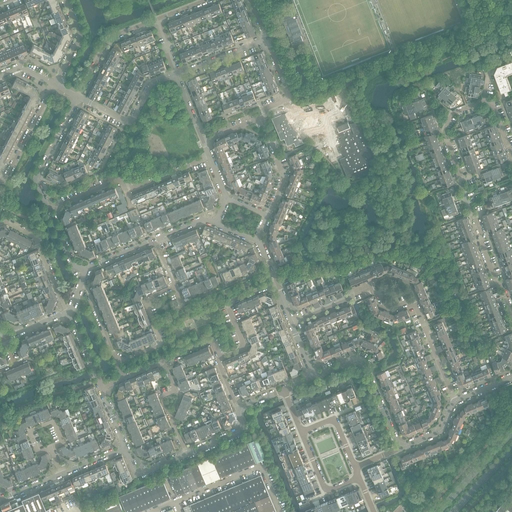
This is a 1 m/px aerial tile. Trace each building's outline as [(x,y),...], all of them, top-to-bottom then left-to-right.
[(63,14),(59,4),(56,0),(47,0),(52,13),(50,14),(52,19),(55,18),(63,14)] [(29,14),(24,4),(20,6),(24,16),(29,14)] [(222,12),(219,4),(213,6),(217,14),(222,12)] [(245,9),(243,4),(235,8),(237,13),(245,9)] [(24,16),(20,6),(16,7),(20,18),(24,16)] [(217,14),(213,6),(208,8),(212,16),(217,14)] [(20,18),(16,7),(11,9),(16,19),(20,18)] [(212,16),(208,8),(203,10),(207,18),(208,19),(209,20),(211,19),(212,18),(211,16),(212,16)] [(16,19),(11,9),(7,11),(12,21),(16,19)] [(247,14),(245,9),(237,13),(239,18),(247,14)] [(207,18),(203,10),(198,12),(202,20),(207,18)] [(12,21),(7,11),(3,13),(8,23),(12,21)] [(202,20),(198,12),(193,14),(196,22),(202,20)] [(300,35),(294,19),(294,18),(292,12),(291,13),(282,16),(282,17),(282,16),(293,44),(293,45),(302,41),(303,41),(300,35)] [(70,32),(68,27),(63,14),(55,18),(52,19),(54,24),(57,23),(62,35),(61,36),(69,41),(71,37),(69,33),(70,32)] [(196,22),(193,14),(188,16),(191,24),(196,22)] [(249,19),(247,14),(239,18),(236,19),(238,24),(241,23),(249,19)] [(191,24),(188,16),(183,18),(186,26),(187,26),(187,27),(189,28),(191,27),(192,25),(191,24)] [(186,26),(183,18),(178,19),(181,28),(186,26)] [(181,28),(178,19),(173,21),(176,30),(181,28)] [(251,24),(249,19),(241,23),(243,28),(251,24)] [(176,30),(173,21),(168,24),(171,32),(176,30)] [(253,29),(251,24),(243,28),(245,33),(253,29)] [(255,35),(253,29),(245,33),(247,38),(255,35)] [(154,38),(151,30),(146,32),(149,40),(154,38)] [(149,40),(146,32),(141,34),(144,42),(149,40)] [(230,32),(224,34),(229,45),(234,43),(230,32)] [(144,42),(141,34),(136,36),(139,44),(140,45),(141,46),(144,45),(144,44),(144,43),(144,42)] [(229,45),(224,34),(219,36),(220,38),(224,47),(229,45)] [(60,58),(67,46),(69,41),(61,36),(55,48),(52,47),(50,51),(54,62),(57,61),(59,57),(60,58)] [(139,44),(136,36),(130,38),(134,46),(139,44)] [(134,46),(130,38),(125,40),(129,48),(130,49),(131,50),(134,49),(134,48),(134,47),(134,46)] [(224,47),(220,38),(215,40),(218,49),(224,47)] [(129,48),(125,40),(120,42),(115,44),(122,50),(123,50),(129,48)] [(213,51),(210,42),(209,40),(204,42),(205,44),(208,53),(213,51)] [(218,49),(215,40),(210,42),(213,51),(218,49)] [(27,54),(23,43),(19,45),(23,56),(27,54)] [(121,52),(122,50),(115,44),(113,48),(110,53),(118,57),(121,52)] [(208,53),(205,44),(200,46),(203,55),(208,53)] [(23,56),(19,45),(15,47),(19,57),(23,56)] [(54,62),(50,51),(47,49),(45,51),(33,45),(29,53),(46,62),(47,61),(50,63),(54,62)] [(198,56),(195,48),(194,47),(193,46),(190,47),(190,49),(190,50),(189,48),(193,58),(198,56)] [(203,55),(200,46),(195,48),(198,56),(203,55)] [(19,57),(15,47),(10,49),(12,53),(15,59),(19,57)] [(193,58),(189,48),(184,50),(185,52),(188,60),(193,58)] [(15,59),(12,53),(10,49),(6,51),(11,61),(15,59)] [(11,61),(6,51),(2,52),(7,63),(11,61)] [(188,60),(185,52),(180,54),(183,63),(188,60)] [(264,57),(262,52),(253,55),(255,60),(264,57)] [(118,57),(110,53),(108,58),(116,62),(116,61),(118,62),(119,62),(120,59),(120,58),(118,57)] [(266,62),(264,57),(255,60),(257,65),(266,62)] [(116,62),(108,58),(105,62),(113,67),(114,66),(115,67),(117,67),(118,64),(118,63),(116,62)] [(166,69),(162,58),(157,60),(161,71),(166,69)] [(161,71),(157,60),(152,63),(156,73),(161,71)] [(511,89),(507,77),(507,75),(511,73),(511,75),(511,74),(511,61),(497,67),(494,74),(501,93),(504,92),(505,95),(508,94),(511,93),(510,90),(511,89)] [(111,71),(113,67),(105,62),(103,67),(111,71)] [(241,62),(235,64),(238,72),(244,70),(241,62)] [(268,67),(266,62),(257,65),(258,65),(255,66),(257,71),(259,70),(268,67)] [(156,73),(152,63),(147,64),(148,67),(147,67),(150,73),(150,75),(156,73)] [(150,73),(147,67),(148,67),(147,64),(141,66),(141,67),(139,70),(144,75),(150,73)] [(238,72),(235,64),(230,66),(233,74),(238,72)] [(233,74),(230,66),(225,68),(228,76),(233,74)] [(108,76),(111,71),(103,67),(100,72),(108,76)] [(270,72),(268,67),(259,70),(261,75),(270,72)] [(228,76),(225,68),(220,70),(224,79),(224,78),(228,76)] [(143,76),(144,75),(139,70),(136,73),(136,72),(134,77),(142,81),(144,76),(143,76)] [(224,79),(220,70),(215,71),(218,80),(220,79),(220,80),(221,80),(224,79)] [(218,80),(215,71),(210,74),(213,82),(218,80)] [(106,81),(108,76),(100,72),(98,77),(106,81)] [(272,77),(270,72),(261,75),(263,80),(272,77)] [(469,74),(469,78),(470,78),(469,82),(470,82),(470,85),(475,86),(477,75),(472,74),(469,74)] [(477,75),(475,86),(480,86),(480,84),(483,84),(484,81),(481,80),(482,75),(477,75)] [(34,86),(28,84),(16,77),(12,85),(29,94),(30,95),(38,93),(37,90),(33,88),(34,86)] [(107,82),(106,81),(98,77),(95,82),(103,86),(104,86),(105,86),(107,86),(108,83),(107,82)] [(139,86),(142,81),(134,77),(131,82),(139,86)] [(198,83),(196,77),(187,81),(189,86),(198,83)] [(274,82),(272,77),(263,80),(265,85),(274,82)] [(101,91),(103,86),(95,82),(93,86),(101,91)] [(137,91),(139,86),(131,82),(129,87),(137,91)] [(276,87),(274,82),(265,85),(267,90),(276,87)] [(439,82),(436,86),(439,89),(447,96),(451,92),(442,85),(439,82)] [(200,88),(198,83),(189,86),(191,91),(200,88)] [(11,94),(6,84),(2,85),(6,96),(11,94)] [(466,87),(465,92),(468,93),(468,96),(473,97),(475,86),(470,85),(469,87),(466,87)] [(103,92),(101,91),(93,86),(90,91),(99,96),(99,95),(101,96),(103,93),(103,92)] [(475,86),(473,97),(478,98),(479,93),(481,93),(482,90),(479,89),(480,86),(475,86)] [(134,96),(137,91),(129,87),(126,92),(134,96)] [(278,92),(276,87),(267,90),(269,96),(278,92)] [(202,93),(200,88),(191,91),(193,96),(202,93)] [(439,89),(435,92),(439,96),(437,98),(440,100),(442,98),(444,100),(447,96),(439,89)] [(247,95),(251,103),(256,101),(252,90),(246,92),(247,95)] [(96,100),(99,96),(90,91),(88,96),(96,100)] [(132,101),(134,96),(126,92),(124,96),(132,101)] [(451,92),(447,96),(456,103),(459,99),(451,92)] [(22,132),(35,105),(38,100),(37,100),(39,96),(38,93),(30,95),(30,96),(14,128),(22,132)] [(204,98),(202,93),(193,96),(195,101),(204,98)] [(251,103),(247,95),(242,97),(246,105),(251,103)] [(129,105),(132,101),(124,96),(121,101),(129,105)] [(447,96),(444,100),(453,107),(456,103),(447,96)] [(246,105),(242,97),(237,99),(241,107),(246,105)] [(415,101),(413,102),(414,107),(425,103),(423,98),(419,100),(418,97),(414,99),(415,101)] [(206,103),(204,98),(195,101),(197,106),(206,103)] [(405,105),(402,106),(404,111),(414,107),(413,102),(410,103),(408,98),(403,100),(405,105)] [(241,107),(237,99),(232,101),(235,109),(241,107)] [(300,116),(299,140),(315,141),(324,141),(340,161),(358,147),(344,128),(353,109),(333,99),(324,118),(300,116)] [(127,110),(129,105),(121,101),(119,100),(117,105),(119,106),(127,110)] [(235,109),(232,101),(227,103),(231,111),(235,109)] [(208,108),(206,103),(197,106),(199,111),(208,108)] [(231,111),(227,103),(222,105),(225,113),(231,111)] [(425,103),(414,107),(416,112),(427,108),(425,103)] [(124,115),(127,110),(119,106),(116,111),(124,115)] [(414,107),(404,111),(406,116),(410,114),(411,117),(415,115),(414,113),(416,112),(414,107)] [(210,113),(208,108),(199,111),(201,116),(210,113)] [(86,119),(89,114),(81,110),(78,115),(86,119)] [(212,118),(210,113),(201,116),(203,121),(212,118)] [(422,123),(434,118),(432,114),(421,118),(422,123)] [(474,117),(471,118),(473,123),(483,119),(482,114),(477,116),(477,115),(473,116),(474,117)] [(88,120),(86,119),(78,115),(76,120),(84,124),(84,123),(86,124),(87,124),(88,122),(88,120)] [(435,123),(434,118),(422,123),(424,127),(435,123)] [(465,120),(461,122),(462,127),(473,123),(471,118),(469,119),(468,118),(465,119),(465,120)] [(483,119),(473,123),(475,128),(477,127),(478,128),(481,127),(481,125),(485,124),(483,119)] [(81,129),(84,124),(76,120),(73,124),(81,129)] [(425,131),(437,127),(435,123),(424,127),(425,131)] [(473,123),(462,127),(464,131),(469,130),(469,131),(473,130),(472,128),(475,128),(473,123)] [(79,133),(81,129),(73,124),(71,129),(79,133)] [(115,134),(117,129),(109,124),(107,129),(115,134)] [(497,129),(495,125),(484,129),(486,133),(497,129)] [(439,132),(437,127),(425,131),(427,135),(436,132),(436,133),(439,132)] [(1,171),(22,132),(14,128),(0,154),(0,170),(0,171),(1,171)] [(76,138),(79,133),(71,129),(68,134),(76,138)] [(112,138),(115,134),(107,129),(104,134),(112,138)] [(487,137),(499,133),(497,129),(486,133),(487,137)] [(241,139),(241,133),(237,134),(236,132),(233,134),(233,133),(230,134),(234,142),(241,139)] [(249,142),(252,134),(249,133),(249,134),(246,132),(245,134),(241,133),(241,139),(249,142)] [(426,141),(437,136),(436,133),(436,132),(427,135),(424,137),(426,141)] [(489,142),(500,137),(499,133),(487,137),(489,142)] [(74,143),(76,138),(68,134),(66,139),(74,143)] [(110,143),(112,138),(104,134),(102,139),(110,143)] [(234,142),(230,134),(228,135),(228,136),(225,137),(228,144),(234,142)] [(255,135),(252,134),(249,142),(256,145),(261,141),(257,139),(257,137),(254,136),(255,135)] [(470,139),(468,135),(457,139),(458,143),(470,139)] [(427,145),(439,141),(437,136),(426,141),(427,145)] [(223,147),(228,144),(225,137),(220,139),(219,137),(216,139),(217,140),(216,141),(216,142),(214,141),(213,144),(215,145),(214,147),(215,150),(216,150),(218,155),(225,152),(223,147)] [(490,146),(502,142),(500,137),(489,142),(490,146)] [(71,148),(74,143),(66,139),(63,144),(71,148)] [(107,148),(110,143),(102,139),(99,144),(107,148)] [(472,143),(470,139),(458,143),(460,147),(472,143)] [(265,147),(264,144),(262,145),(261,141),(256,145),(259,153),(267,149),(266,147),(265,147)] [(429,149),(440,145),(439,141),(427,145),(429,149)] [(503,146),(502,142),(490,146),(492,150),(503,146)] [(462,152),(473,147),(472,143),(460,147),(462,152)] [(69,153),(71,148),(63,144),(61,148),(69,153)] [(105,153),(107,148),(99,144),(97,149),(105,153)] [(442,149),(440,145),(429,149),(430,153),(442,149)] [(493,154),(505,150),(503,146),(492,150),(493,154)] [(475,152),(473,147),(462,152),(463,156),(475,152)] [(66,157),(69,153),(61,148),(58,153),(66,157)] [(102,157),(105,153),(97,149),(94,153),(102,157)] [(269,152),(267,149),(259,153),(257,154),(254,155),(255,157),(258,156),(259,160),(269,155),(268,152),(269,152)] [(432,158),(444,153),(442,149),(430,153),(432,158)] [(506,154),(505,150),(493,154),(495,159),(506,154)] [(227,157),(225,152),(218,155),(219,158),(218,158),(219,161),(227,157)] [(465,160),(476,156),(475,152),(463,156),(465,160)] [(64,163),(66,157),(58,153),(56,158),(64,163)] [(100,162),(102,157),(94,153),(92,158),(100,162)] [(445,158),(444,153),(432,158),(433,162),(445,158)] [(289,160),(291,163),(299,160),(296,154),(289,157),(290,160),(289,160)] [(508,159),(506,154),(495,159),(497,163),(508,159)] [(466,165),(478,160),(476,156),(465,160),(466,165)] [(230,163),(227,157),(219,161),(220,164),(221,163),(222,166),(230,163)] [(97,167),(100,162),(92,158),(89,163),(88,162),(87,164),(92,170),(94,166),(97,167)] [(435,166),(447,162),(445,158),(433,162),(435,166)] [(271,165),(270,163),(269,163),(267,160),(260,163),(263,169),(271,165)] [(301,166),(299,160),(291,163),(292,166),(292,165),(294,170),(301,170),(299,166),(301,166)] [(468,169),(479,164),(478,160),(466,165),(468,169)] [(448,166),(447,162),(435,166),(437,170),(448,166)] [(232,169),(230,163),(222,166),(224,169),(223,169),(224,172),(232,169)] [(92,170),(87,164),(85,165),(84,164),(79,167),(82,175),(88,173),(87,172),(92,170)] [(481,169),(479,164),(468,169),(470,173),(481,169)] [(272,172),(271,168),(272,168),(271,165),(263,169),(266,176),(272,176),(270,172),(272,172)] [(438,175),(450,170),(448,166),(437,170),(438,175)] [(501,166),(490,170),(492,175),(503,171),(501,166)] [(82,175),(79,167),(74,169),(77,177),(82,175)] [(209,175),(205,167),(199,170),(200,172),(198,173),(199,175),(198,176),(200,179),(209,175)] [(50,181),(55,173),(56,171),(55,170),(52,168),(51,168),(50,170),(45,178),(50,181)] [(487,168),(480,171),(481,174),(480,174),(482,179),(492,175),(490,170),(488,171),(487,168)] [(77,177),(74,169),(69,171),(72,179),(77,177)] [(234,174),(232,169),(224,172),(225,175),(226,174),(227,177),(234,174)] [(299,181),(301,175),(299,174),(301,170),(294,170),(293,175),(292,175),(291,177),(299,181)] [(451,175),(450,170),(438,175),(440,179),(451,175)] [(72,179),(69,171),(64,173),(64,174),(62,175),(62,183),(67,181),(72,179)] [(503,171),(492,175),(494,180),(504,176),(503,171)] [(189,172),(183,174),(187,184),(190,182),(190,181),(192,180),(189,172)] [(62,183),(62,175),(60,174),(60,175),(55,173),(50,181),(56,183),(57,180),(62,183)] [(228,183),(242,177),(241,175),(238,176),(237,173),(234,174),(227,177),(228,180),(227,181),(228,183)] [(187,184),(183,174),(177,177),(181,185),(183,184),(184,185),(187,184)] [(211,180),(209,175),(200,179),(201,181),(202,182),(203,184),(211,180)] [(453,179),(451,175),(440,179),(441,183),(453,179)] [(492,175),(482,179),(483,184),(488,182),(489,183),(492,182),(491,181),(494,180),(492,175)] [(271,184),(272,181),(270,180),(272,176),(266,176),(263,184),(271,187),(272,185),(271,184)] [(181,185),(177,177),(172,179),(176,188),(179,187),(179,186),(181,185)] [(242,185),(240,181),(243,180),(242,177),(228,183),(229,186),(230,185),(232,189),(234,188),(235,192),(240,187),(242,185)] [(296,186),(299,181),(291,177),(289,180),(290,180),(289,183),(296,186)] [(176,188),(172,179),(166,181),(170,190),(172,189),(173,189),(176,188)] [(455,183),(453,179),(441,183),(443,188),(455,183)] [(213,186),(211,180),(203,184),(204,186),(203,186),(203,187),(204,190),(213,186)] [(170,190),(166,181),(161,184),(165,193),(168,192),(168,191),(168,190),(170,190)] [(294,192),(296,186),(289,183),(288,186),(287,186),(286,189),(294,192)] [(165,193),(161,184),(155,186),(159,194),(160,194),(161,194),(165,193)] [(270,190),(271,187),(263,184),(260,190),(268,193),(269,189),(270,190)] [(159,194),(155,186),(149,188),(153,198),(156,196),(157,195),(159,194)] [(216,192),(213,186),(204,190),(205,193),(207,193),(208,195),(209,195),(216,192)] [(116,197),(118,196),(118,195),(117,191),(115,188),(115,187),(113,187),(113,188),(113,189),(109,190),(113,199),(116,198),(117,197),(116,197)] [(244,198),(247,190),(240,187),(235,192),(239,193),(238,195),(242,197),(241,197),(244,198)] [(149,188),(144,191),(148,199),(149,198),(150,199),(153,198),(149,188)] [(296,193),(294,192),(286,189),(285,191),(286,192),(285,195),(294,198),(296,193)] [(113,199),(109,190),(106,191),(105,191),(104,191),(102,192),(102,193),(98,195),(102,204),(105,203),(106,201),(109,200),(110,200),(113,199)] [(250,200),(253,193),(247,190),(244,198),(246,200),(247,199),(250,200)] [(264,201),(268,193),(260,190),(258,195),(253,193),(250,200),(258,203),(260,203),(260,205),(264,203),(263,202),(264,201)] [(502,193),(499,194),(501,199),(511,195),(511,194),(511,191),(511,190),(510,191),(510,190),(505,192),(505,191),(501,192),(502,193)] [(144,191),(138,193),(142,202),(145,201),(146,200),(148,199),(144,191)] [(218,197),(216,192),(209,195),(210,197),(208,199),(214,202),(216,198),(218,197)] [(450,192),(446,194),(450,204),(454,203),(453,200),(455,200),(454,196),(452,197),(450,192)] [(142,202),(138,193),(133,196),(136,204),(138,203),(139,203),(139,204),(142,202)] [(446,194),(441,195),(445,206),(450,204),(446,194)] [(493,196),(489,198),(490,203),(501,199),(499,194),(497,195),(496,194),(493,195),(493,196)] [(102,204),(98,195),(95,196),(95,195),(94,195),(91,196),(91,197),(90,197),(91,198),(87,199),(91,208),(94,207),(94,206),(96,205),(98,204),(98,205),(99,205),(102,204)] [(511,196),(511,195),(501,199),(503,204),(505,203),(506,204),(509,203),(509,201),(511,200),(511,196)] [(91,208),(87,199),(84,201),(84,200),(83,200),(80,201),(79,201),(79,202),(79,203),(76,204),(80,213),(83,212),(83,211),(87,209),(88,210),(91,208)] [(213,205),(214,202),(208,199),(207,202),(205,203),(208,210),(214,207),(213,205)] [(290,209),(293,203),(286,200),(283,199),(281,202),(279,205),(290,209)] [(501,199),(490,203),(492,207),(503,204),(501,199)] [(204,208),(200,200),(194,202),(198,211),(201,210),(202,209),(201,209),(204,208)] [(122,204),(116,206),(119,212),(119,214),(128,211),(126,207),(126,208),(125,206),(126,206),(127,206),(127,204),(126,202),(122,204)] [(198,211),(194,202),(189,204),(192,212),(194,212),(195,212),(198,211)] [(454,203),(450,204),(454,215),(458,213),(456,208),(458,208),(457,205),(455,205),(454,203)] [(80,213),(76,204),(73,205),(72,205),(68,206),(68,207),(65,209),(66,211),(64,214),(72,217),(73,215),(76,214),(77,214),(80,213)] [(192,212),(189,204),(183,207),(187,216),(190,215),(190,214),(190,213),(192,212)] [(446,208),(441,210),(443,216),(448,214),(449,217),(454,215),(450,204),(445,206),(446,208)] [(288,214),(290,209),(279,205),(278,207),(279,207),(278,210),(286,214),(288,214)] [(187,216),(183,207),(178,209),(181,217),(183,216),(183,217),(184,217),(187,216)] [(181,217),(178,209),(172,211),(176,220),(179,219),(179,218),(181,217)] [(284,219),(286,214),(278,210),(277,213),(276,213),(275,215),(283,219),(284,219)] [(176,220),(172,211),(167,214),(170,222),(172,221),(173,222),(176,220)] [(495,216),(494,212),(482,216),(484,220),(495,216)] [(79,229),(76,224),(75,221),(72,222),(71,220),(72,217),(64,214),(63,218),(61,219),(63,225),(64,224),(65,225),(66,226),(70,233),(79,229)] [(170,222),(167,214),(161,216),(165,225),(168,224),(168,223),(170,222)] [(281,224),(283,219),(275,215),(274,218),(275,219),(274,221),(281,224)] [(165,225),(161,216),(156,218),(159,226),(161,226),(162,226),(165,225)] [(485,225),(497,220),(495,216),(484,220),(485,225)] [(469,221),(467,217),(455,221),(457,225),(469,221)] [(159,226),(156,218),(150,221),(154,230),(157,229),(157,228),(157,227),(159,226)] [(487,229),(498,225),(497,220),(485,225),(487,229)] [(154,230),(150,221),(144,223),(148,231),(150,230),(150,231),(151,231),(154,230)] [(278,230),(281,224),(274,221),(272,224),(271,224),(270,227),(278,230)] [(459,230),(470,225),(469,221),(457,225),(459,230)] [(145,232),(143,226),(140,227),(140,225),(134,227),(138,236),(141,235),(141,234),(145,232)] [(460,234),(472,230),(470,225),(459,230),(460,234)] [(500,229),(500,228),(498,225),(487,229),(489,233),(491,232),(500,229)] [(207,237),(211,228),(205,226),(202,234),(204,235),(204,236),(207,237)] [(6,237),(10,230),(4,227),(3,229),(0,230),(0,231),(2,237),(4,236),(6,237)] [(138,236),(134,227),(128,230),(132,238),(134,237),(135,238),(138,236)] [(275,237),(278,230),(270,227),(269,229),(270,230),(269,233),(271,234),(269,237),(275,237)] [(504,232),(503,227),(500,228),(500,229),(491,232),(493,236),(504,232)] [(213,239),(216,230),(211,228),(207,237),(210,238),(211,238),(213,239)] [(83,241),(81,235),(79,229),(70,233),(74,244),(83,241)] [(199,238),(198,234),(201,233),(201,231),(197,229),(190,232),(194,241),(197,240),(197,239),(197,238),(199,238)] [(11,242),(15,233),(10,230),(6,237),(6,238),(8,239),(7,239),(8,240),(11,242)] [(132,238),(128,230),(123,232),(127,241),(130,240),(130,239),(132,238)] [(218,242),(222,233),(216,230),(213,239),(215,239),(215,240),(218,242)] [(473,234),(472,230),(460,234),(462,238),(473,234)] [(127,241),(123,232),(117,234),(121,242),(123,242),(124,242),(127,241)] [(194,241),(190,232),(185,234),(188,242),(190,242),(191,242),(194,241)] [(494,240),(506,236),(504,232),(493,236),(494,240)] [(16,243),(21,236),(15,233),(11,242),(13,243),(15,242),(16,243)] [(224,243),(228,235),(222,233),(218,242),(221,243),(222,243),(222,242),(224,243)] [(121,242),(117,234),(112,237),(116,246),(119,244),(119,243),(121,242)] [(188,242),(185,234),(179,236),(183,246),(186,244),(186,243),(188,242)] [(475,238),(473,234),(462,238),(464,242),(472,239),(475,238)] [(229,246),(233,237),(228,235),(224,243),(226,244),(226,245),(229,246)] [(21,247),(26,238),(21,236),(16,243),(18,244),(18,245),(19,246),(21,247)] [(183,246),(179,236),(171,240),(174,246),(176,245),(177,247),(179,246),(180,247),(183,246)] [(496,245),(508,240),(506,236),(494,240),(496,245)] [(116,246),(112,237),(106,239),(110,247),(112,246),(112,247),(113,247),(116,246)] [(235,248),(238,239),(233,237),(229,246),(232,247),(233,247),(235,248)] [(279,245),(275,237),(269,237),(271,241),(269,242),(270,245),(269,246),(270,249),(279,245)] [(34,246),(32,242),(26,238),(21,247),(24,248),(25,248),(27,249),(29,246),(32,247),(34,246)] [(110,247),(106,239),(101,241),(105,250),(108,249),(108,248),(110,247)] [(239,253),(244,242),(238,239),(235,248),(237,248),(237,249),(237,250),(239,250),(238,253),(239,253)] [(474,243),(472,239),(464,242),(460,243),(462,247),(474,243)] [(498,249),(509,245),(508,240),(496,245),(498,249)] [(86,256),(89,248),(86,247),(83,241),(74,244),(75,247),(77,252),(78,252),(80,255),(82,254),(86,256)] [(105,250),(101,241),(95,244),(98,252),(101,251),(102,252),(105,250)] [(250,244),(244,242),(239,253),(241,254),(242,251),(243,252),(244,252),(244,251),(246,252),(250,244)] [(464,252),(475,247),(474,243),(462,247),(464,252)] [(281,251),(279,245),(270,249),(272,251),(274,254),(281,251)] [(511,249),(509,245),(498,249),(499,253),(511,249)] [(96,254),(98,253),(95,247),(91,249),(89,248),(86,256),(89,257),(90,259),(96,257),(96,256),(97,256),(96,254)] [(157,253),(154,247),(146,250),(150,259),(153,258),(153,257),(155,256),(155,254),(157,253)] [(465,256),(477,252),(475,247),(464,252),(465,256)] [(501,257),(511,253),(511,252),(511,249),(499,253),(501,257)] [(38,256),(36,250),(28,254),(29,256),(28,257),(29,260),(38,256)] [(150,259),(146,250),(141,253),(144,261),(146,260),(147,261),(150,259)] [(283,256),(281,251),(274,254),(275,256),(274,257),(275,259),(283,256)] [(478,256),(477,252),(465,256),(467,260),(478,256)] [(144,261),(141,253),(135,255),(139,264),(142,263),(142,262),(144,261)] [(258,259),(255,253),(248,256),(249,259),(248,261),(254,264),(255,260),(258,259)] [(511,258),(511,253),(501,257),(502,262),(511,258)] [(181,261),(179,255),(177,256),(176,254),(170,257),(171,261),(171,262),(172,265),(181,261)] [(139,264),(135,255),(129,257),(133,265),(135,265),(136,265),(139,264)] [(41,262),(38,256),(29,260),(31,263),(32,263),(33,265),(41,262)] [(286,257),(284,258),(283,256),(275,259),(276,262),(277,262),(278,265),(282,263),(287,261),(286,257)] [(480,260),(478,256),(467,260),(468,264),(480,260)] [(133,265),(129,257),(124,260),(128,269),(131,268),(131,267),(131,266),(133,265)] [(128,269),(124,260),(118,262),(122,270),(124,269),(124,270),(125,270),(128,269)] [(482,265),(480,260),(468,264),(470,269),(482,265)] [(184,267),(181,261),(172,265),(173,268),(174,268),(175,270),(184,267)] [(253,267),(254,264),(248,261),(247,264),(245,265),(248,272),(254,269),(253,267)] [(43,267),(41,262),(33,265),(33,267),(33,268),(34,271),(43,267)] [(122,270),(118,262),(113,264),(117,273),(120,272),(120,271),(122,270)] [(248,272),(245,265),(245,263),(239,266),(243,275),(246,274),(246,273),(248,272)] [(117,273),(113,264),(107,267),(111,275),(113,274),(114,275),(117,273)] [(387,272),(387,266),(383,267),(382,264),(380,264),(376,266),(380,276),(382,275),(382,274),(387,272)] [(394,276),(397,268),(392,265),(391,267),(387,266),(387,272),(392,274),(392,275),(394,276)] [(472,273),(483,269),(482,265),(470,269),(472,273)] [(243,275),(239,266),(233,268),(237,276),(239,276),(240,276),(243,275)] [(380,276),(376,266),(370,268),(374,277),(377,276),(377,277),(380,276)] [(45,273),(43,267),(34,271),(35,274),(36,274),(37,276),(45,273)] [(111,275),(107,267),(105,268),(106,270),(105,271),(105,270),(103,271),(102,269),(101,270),(101,269),(95,272),(96,274),(95,278),(102,280),(103,278),(108,276),(110,279),(112,278),(111,275)] [(186,272),(184,267),(175,270),(176,272),(175,273),(177,276),(186,272)] [(237,276),(233,268),(228,271),(232,280),(235,278),(235,277),(237,276)] [(374,277),(370,268),(365,270),(369,280),(371,279),(371,278),(374,277)] [(400,277),(403,270),(397,268),(394,276),(397,277),(397,276),(400,277)] [(405,280),(410,269),(407,269),(406,271),(403,270),(400,277),(403,278),(403,279),(405,280)] [(416,272),(410,269),(405,280),(408,281),(413,283),(417,278),(414,277),(415,275),(414,275),(416,272)] [(473,277),(485,273),(483,269),(472,273),(473,277)] [(369,280),(365,270),(359,273),(360,275),(363,282),(366,281),(366,282),(369,280)] [(232,280),(228,271),(220,274),(223,282),(228,280),(228,281),(229,281),(232,280)] [(188,278),(186,272),(177,276),(178,279),(179,279),(180,281),(188,278)] [(48,278),(45,273),(37,276),(38,278),(37,279),(39,282),(48,278)] [(486,277),(485,273),(473,277),(475,281),(486,277)] [(169,283),(166,276),(164,277),(163,275),(158,278),(161,287),(164,286),(165,285),(169,283)] [(358,285),(354,277),(353,275),(348,277),(352,287),(355,285),(355,286),(358,285)] [(363,282),(360,275),(354,277),(358,285),(360,284),(360,283),(363,282)] [(215,276),(210,278),(214,287),(216,286),(217,285),(221,283),(218,277),(216,277),(215,276)] [(296,287),(294,282),(297,280),(296,277),(289,280),(290,283),(287,285),(288,288),(287,288),(288,291),(296,287)] [(476,286),(488,281),(486,277),(475,281),(476,286)] [(50,284),(48,278),(39,282),(40,285),(41,285),(42,287),(50,284)] [(104,290),(101,284),(101,283),(102,280),(95,278),(93,281),(91,282),(92,285),(92,286),(93,289),(95,293),(104,290)] [(161,287),(158,278),(152,280),(156,288),(157,288),(158,288),(159,288),(161,287)] [(214,287),(210,278),(204,280),(208,289),(210,288),(211,289),(214,287)] [(423,287),(421,281),(419,282),(417,278),(413,283),(415,287),(414,288),(415,290),(423,287)] [(156,288),(152,280),(147,282),(150,292),(153,290),(154,289),(156,288)] [(208,289),(204,280),(199,283),(202,292),(205,291),(206,290),(208,289)] [(489,286),(488,281),(476,286),(478,290),(489,286)] [(150,292),(147,282),(141,285),(141,286),(144,293),(146,292),(147,292),(147,293),(150,292)] [(337,293),(334,284),(333,282),(327,284),(328,287),(331,294),(334,293),(335,294),(337,293)] [(343,289),(340,282),(334,284),(337,293),(340,291),(340,290),(343,289)] [(202,292),(199,283),(193,285),(197,293),(199,293),(200,293),(202,292)] [(52,289),(50,284),(42,287),(43,289),(42,290),(43,293),(52,289)] [(197,293),(193,285),(188,287),(191,297),(194,295),(195,294),(197,293)] [(144,293),(141,286),(136,288),(137,291),(135,294),(141,297),(142,294),(144,293)] [(191,297),(188,287),(182,290),(183,292),(180,293),(183,299),(188,297),(189,298),(191,297)] [(298,293),(296,287),(288,291),(289,293),(290,293),(291,296),(298,293)] [(331,294),(328,287),(323,289),(326,297),(329,296),(329,295),(331,294)] [(426,293),(423,287),(415,290),(417,293),(418,293),(419,296),(426,293)] [(492,292),(490,288),(479,292),(480,297),(492,292)] [(55,295),(52,289),(43,293),(45,296),(46,297),(47,299),(48,298),(55,295)] [(320,299),(317,291),(316,289),(311,291),(315,302),(318,301),(317,300),(320,299)] [(326,297),(323,289),(317,291),(320,299),(323,297),(324,298),(326,297)] [(109,301),(104,290),(95,293),(98,300),(99,305),(109,301)] [(315,302),(311,291),(305,294),(306,296),(309,303),(312,302),(313,303),(315,302)] [(265,302),(268,296),(264,295),(263,292),(258,295),(261,302),(263,301),(265,302)] [(482,301),(493,297),(492,292),(480,297),(482,301)] [(0,302),(9,299),(6,293),(0,295),(0,302)] [(309,303),(306,296),(301,298),(298,293),(291,296),(295,304),(296,305),(296,307),(299,308),(299,306),(301,307),(309,303)] [(428,298),(426,293),(419,296),(420,298),(419,299),(420,302),(428,298)] [(140,299),(141,297),(135,294),(134,297),(132,298),(134,304),(141,301),(140,299)] [(57,301),(55,295),(48,298),(49,300),(48,303),(53,305),(55,302),(57,301)] [(261,302),(258,295),(252,297),(256,306),(259,305),(259,304),(261,303),(261,302)] [(276,303),(273,297),(271,298),(268,296),(265,302),(268,303),(269,306),(276,303)] [(376,301),(375,298),(374,299),(373,296),(366,299),(368,304),(376,301)] [(256,306),(252,297),(247,299),(250,308),(252,307),(253,307),(256,306)] [(495,301),(493,297),(482,301),(483,305),(495,301)] [(430,304),(428,298),(420,302),(421,304),(422,304),(423,307),(430,304)] [(11,304),(9,299),(0,302),(0,303),(1,305),(2,306),(3,308),(11,304)] [(250,308),(247,299),(241,302),(245,311),(248,310),(248,309),(248,308),(250,308)] [(113,312),(109,301),(99,305),(104,316),(113,312)] [(144,307),(142,303),(141,301),(134,304),(133,304),(134,306),(133,307),(134,311),(144,307)] [(378,309),(376,304),(377,304),(376,301),(368,304),(370,310),(372,309),(374,313),(378,309)] [(485,309),(497,305),(495,301),(483,305),(485,309)] [(44,310),(43,307),(41,302),(33,306),(37,315),(42,312),(42,311),(45,310),(44,310)] [(245,311),(241,302),(235,304),(239,312),(241,311),(241,312),(242,312),(245,311)] [(52,308),(53,305),(48,303),(46,305),(43,307),(44,310),(45,309),(47,313),(53,311),(52,308)] [(433,303),(430,304),(423,307),(425,310),(424,310),(425,313),(433,309),(435,308),(433,303)] [(269,311),(270,314),(279,310),(277,304),(268,308),(269,310),(269,311)] [(486,313),(498,309),(497,305),(485,309),(486,313)] [(37,315),(33,306),(21,310),(25,320),(37,315)] [(354,316),(351,310),(350,306),(347,308),(346,307),(344,308),(347,316),(348,318),(354,316)] [(9,319),(12,312),(10,311),(8,307),(3,309),(3,311),(1,312),(2,313),(1,313),(4,319),(6,318),(9,319)] [(146,312),(145,311),(144,307),(134,311),(136,313),(136,314),(137,314),(138,316),(146,312)] [(347,316),(344,308),(341,309),(341,310),(339,311),(342,318),(347,316)] [(383,319),(386,311),(384,310),(383,311),(378,309),(374,313),(378,315),(377,317),(383,319)] [(435,315),(433,309),(425,313),(426,315),(427,315),(428,318),(432,317),(435,315)] [(488,318),(500,313),(498,309),(486,313),(488,318)] [(25,320),(21,310),(15,313),(12,312),(9,319),(13,321),(14,323),(17,322),(18,322),(25,320)] [(281,316),(279,310),(270,314),(271,317),(272,317),(273,319),(281,316)] [(411,319),(407,310),(404,311),(403,310),(401,311),(404,319),(405,322),(411,319)] [(342,318),(339,311),(336,312),(335,311),(333,312),(336,320),(342,318)] [(393,321),(393,315),(389,313),(389,312),(386,311),(383,319),(385,320),(384,321),(384,322),(387,323),(388,323),(390,320),(393,321)] [(404,319),(401,311),(398,312),(398,313),(393,315),(393,321),(397,320),(398,322),(404,319)] [(118,323),(113,312),(104,316),(106,320),(107,322),(107,324),(109,327),(118,323)] [(148,318),(147,314),(146,312),(138,316),(138,318),(138,319),(139,322),(148,318)] [(336,320),(333,312),(330,314),(328,316),(330,323),(336,320)] [(501,318),(500,313),(488,318),(490,322),(501,318)] [(284,321),(281,316),(273,319),(274,321),(273,322),(274,325),(284,321)] [(330,323),(328,316),(325,317),(324,316),(321,317),(325,325),(330,323)] [(242,324),(243,327),(252,323),(250,317),(241,321),(242,323),(242,324)] [(325,325),(321,317),(319,318),(319,319),(316,320),(319,327),(325,325)] [(150,324),(150,322),(148,318),(139,322),(140,325),(141,325),(142,327),(150,324)] [(491,326),(503,322),(501,318),(490,322),(491,326)] [(314,330),(319,327),(316,320),(308,324),(307,325),(305,325),(304,328),(306,328),(306,330),(309,338),(316,335),(314,330)] [(444,320),(438,323),(434,325),(435,328),(436,327),(437,330),(444,327),(447,326),(444,320)] [(286,327),(284,321),(274,325),(276,328),(277,328),(278,330),(286,327)] [(60,332),(63,326),(59,325),(58,322),(52,325),(53,328),(55,332),(57,331),(60,332)] [(504,326),(503,322),(491,326),(493,330),(504,326)] [(120,328),(118,323),(109,327),(110,331),(111,333),(112,332),(115,339),(125,335),(122,328),(120,328)] [(255,329),(252,323),(243,327),(244,330),(245,330),(246,332),(255,329)] [(70,332),(69,330),(68,327),(66,328),(63,326),(60,332),(62,333),(63,335),(70,332)] [(506,332),(505,328),(504,326),(493,330),(494,335),(495,335),(496,336),(506,332)] [(288,332),(286,327),(278,330),(278,332),(278,333),(279,336),(288,332)] [(446,333),(444,327),(437,330),(438,333),(437,334),(438,336),(446,333)] [(56,337),(54,332),(55,332),(53,328),(52,328),(49,329),(49,328),(47,329),(47,330),(43,331),(47,341),(50,339),(51,338),(53,337),(53,338),(56,337)] [(257,334),(255,329),(246,332),(247,334),(246,335),(248,338),(257,334)] [(419,336),(418,335),(418,333),(417,334),(415,330),(408,333),(411,339),(419,336)] [(47,341),(43,331),(40,333),(40,332),(39,332),(36,333),(36,334),(36,335),(33,336),(36,345),(39,344),(40,343),(39,343),(44,341),(45,342),(47,341)] [(73,338),(71,334),(70,332),(63,335),(62,335),(63,337),(63,338),(62,339),(64,342),(73,338)] [(291,338),(288,332),(279,336),(280,339),(281,340),(281,339),(282,342),(291,338)] [(157,340),(154,333),(152,334),(151,333),(146,335),(150,344),(153,343),(153,342),(155,341),(157,340)] [(449,338),(446,333),(438,336),(439,339),(440,338),(442,341),(449,338)] [(259,340),(257,334),(248,338),(249,341),(250,341),(251,343),(258,340),(259,340)] [(150,344),(146,335),(140,337),(144,345),(146,345),(147,345),(150,344)] [(319,341),(316,335),(309,338),(310,341),(309,342),(310,344),(319,341)] [(36,345),(33,336),(29,337),(28,337),(25,338),(24,339),(25,339),(21,341),(22,343),(21,346),(28,349),(29,347),(32,346),(33,346),(36,345)] [(420,342),(419,339),(420,338),(419,336),(411,339),(413,345),(420,342)] [(144,345),(140,337),(135,339),(139,349),(142,347),(142,346),(144,345)] [(75,343),(74,342),(73,338),(64,342),(65,345),(66,345),(67,347),(75,343)] [(293,343),(291,338),(282,342),(283,343),(282,344),(284,347),(293,343)] [(358,346),(357,340),(357,338),(347,342),(350,350),(353,349),(353,348),(358,346)] [(451,344),(449,338),(442,341),(443,344),(442,345),(443,347),(451,344)] [(123,349),(125,343),(122,342),(121,339),(114,342),(117,348),(119,347),(123,349)] [(139,349),(135,339),(129,342),(132,350),(135,349),(136,350),(139,349)] [(365,350),(368,342),(362,339),(361,341),(357,340),(358,346),(363,348),(362,349),(365,350)] [(260,346),(258,340),(251,343),(252,345),(251,348),(257,350),(258,347),(260,346)] [(321,346),(319,341),(310,344),(312,347),(313,346),(314,349),(321,346)] [(132,350),(129,342),(129,343),(128,344),(125,343),(123,349),(126,350),(127,352),(132,350)] [(350,350),(347,342),(341,344),(344,351),(347,350),(348,351),(350,350)] [(373,346),(374,344),(368,342),(365,350),(367,351),(368,350),(373,352),(377,348),(373,346)] [(423,347),(422,344),(421,345),(420,342),(413,345),(415,350),(423,347)] [(77,349),(76,345),(75,343),(67,347),(68,349),(67,349),(67,350),(68,353),(77,349)] [(295,349),(293,343),(284,347),(285,350),(286,350),(287,353),(295,349)] [(453,349),(451,344),(443,347),(444,350),(445,349),(446,352),(453,349)] [(343,352),(340,345),(334,347),(338,355),(340,354),(340,353),(343,352)] [(29,356),(27,352),(28,349),(21,346),(19,350),(17,351),(19,357),(20,357),(20,358),(22,357),(23,358),(29,356)] [(210,346),(202,349),(206,358),(209,357),(210,356),(210,355),(212,355),(211,353),(213,352),(210,346)] [(319,361),(323,352),(321,346),(314,349),(317,358),(319,358),(318,360),(319,361)] [(338,355),(334,347),(329,349),(332,357),(335,355),(335,356),(338,355)] [(424,349),(423,347),(415,350),(417,356),(418,356),(422,354),(425,353),(424,350),(424,349)] [(255,353),(257,350),(251,348),(250,350),(248,351),(251,358),(256,356),(255,353)] [(379,351),(377,348),(373,352),(375,357),(374,357),(375,360),(383,357),(381,351),(379,351)] [(80,354),(79,353),(77,349),(68,353),(69,356),(70,356),(71,356),(71,358),(80,354)] [(206,358),(202,349),(197,351),(200,359),(202,358),(202,359),(203,359),(206,358)] [(298,355),(295,349),(287,353),(288,354),(287,354),(287,355),(288,358),(298,355)] [(332,357),(329,349),(323,352),(319,361),(321,361),(322,360),(323,360),(332,357)] [(456,355),(453,349),(446,352),(447,355),(447,356),(448,359),(456,355)] [(200,359),(197,351),(191,354),(195,363),(198,361),(199,360),(198,360),(200,359)] [(251,358),(248,351),(242,353),(246,362),(249,361),(249,360),(251,359),(251,358)] [(511,360),(511,356),(504,352),(502,356),(502,357),(511,361),(511,360)] [(246,362),(242,353),(236,356),(240,364),(242,363),(243,364),(246,362)] [(82,360),(81,356),(80,354),(71,358),(72,360),(72,361),(73,364),(82,360)] [(195,363),(191,354),(183,357),(186,363),(188,362),(189,364),(191,363),(192,364),(195,363)] [(426,359),(425,356),(424,357),(422,354),(418,356),(417,356),(415,357),(417,362),(426,359)] [(300,360),(298,355),(288,358),(290,361),(290,362),(291,362),(292,364),(293,363),(300,360)] [(458,355),(456,356),(456,355),(448,359),(449,361),(450,361),(451,364),(458,361),(458,360),(460,360),(460,359),(459,355),(458,355)] [(240,364),(236,356),(231,358),(235,367),(238,366),(238,365),(240,364)] [(509,365),(511,361),(502,357),(501,360),(506,366),(507,364),(509,365)] [(235,367),(231,358),(223,361),(226,368),(228,367),(228,369),(231,368),(232,368),(235,367)] [(427,365),(426,362),(427,362),(426,359),(417,362),(420,368),(427,365)] [(85,368),(82,360),(73,364),(74,367),(75,367),(76,369),(78,369),(79,371),(85,368)] [(302,366),(300,360),(293,363),(294,365),(293,368),(299,370),(300,367),(302,366)] [(506,366),(501,360),(497,362),(500,371),(504,370),(503,367),(506,366)] [(33,368),(30,362),(30,361),(22,365),(26,374),(29,373),(29,372),(29,371),(31,371),(31,369),(33,368)] [(282,369),(278,370),(282,380),(285,379),(286,378),(285,377),(288,376),(281,361),(279,362),(281,365),(280,366),(282,369)] [(460,366),(458,361),(451,364),(452,366),(451,367),(452,369),(460,366)] [(500,371),(497,362),(496,362),(492,363),(495,374),(496,373),(500,372),(500,371)] [(183,370),(181,364),(179,365),(178,363),(172,365),(174,370),(173,370),(173,371),(174,374),(183,370)] [(26,374),(22,365),(16,367),(20,375),(22,375),(23,375),(26,374)] [(430,370),(429,367),(428,368),(427,365),(420,368),(422,373),(430,370)] [(463,372),(462,370),(460,366),(452,369),(453,372),(454,372),(456,375),(462,372),(463,372)] [(20,375),(16,367),(11,369),(12,371),(15,379),(18,377),(18,376),(20,375)] [(217,373),(215,367),(206,371),(207,373),(207,374),(208,377),(217,373)] [(161,376),(160,372),(158,368),(152,370),(156,379),(159,378),(159,377),(161,376)] [(297,373),(299,370),(293,368),(292,370),(289,371),(292,378),(298,376),(297,373)] [(491,376),(489,371),(487,368),(482,370),(485,377),(487,376),(488,377),(491,376)] [(15,379),(12,371),(11,369),(3,373),(6,379),(8,378),(8,380),(11,379),(12,380),(15,379)] [(156,379),(152,370),(147,372),(150,380),(152,380),(153,380),(156,379)] [(186,375),(183,370),(174,374),(175,377),(176,377),(177,377),(177,379),(186,375)] [(282,380),(278,370),(273,373),(276,381),(278,380),(278,381),(279,381),(282,380)] [(432,376),(430,373),(431,373),(430,370),(422,373),(424,379),(432,376)] [(485,377),(482,370),(476,372),(479,381),(482,379),(485,377)] [(387,377),(385,371),(377,375),(378,377),(379,377),(380,380),(387,377)] [(150,380),(147,372),(141,375),(145,384),(148,382),(148,381),(150,380)] [(461,386),(465,377),(463,372),(462,372),(456,375),(459,383),(460,384),(460,386),(461,386)] [(479,381),(476,372),(470,375),(473,382),(476,381),(477,382),(479,381)] [(219,378),(217,373),(208,377),(209,380),(210,380),(211,382),(219,378)] [(276,381),(273,373),(267,375),(271,384),(274,383),(274,382),(276,381)] [(145,384),(141,375),(136,377),(139,385),(141,384),(141,385),(142,385),(145,384)] [(188,381),(186,375),(177,379),(178,381),(178,382),(179,385),(188,381)] [(271,384),(267,375),(262,377),(265,386),(267,385),(268,386),(271,384)] [(473,382),(470,375),(465,377),(461,386),(463,387),(464,385),(465,386),(473,382)] [(435,381),(434,379),(433,379),(432,376),(424,379),(427,385),(435,381)] [(139,385),(136,377),(130,379),(134,388),(137,387),(137,386),(139,385)] [(265,386),(262,377),(256,380),(260,389),(263,388),(263,387),(265,386)] [(390,383),(387,377),(380,380),(381,383),(380,383),(382,386),(390,383)] [(222,384),(219,378),(211,382),(212,384),(211,385),(213,388),(222,384)] [(134,388),(130,379),(125,382),(128,388),(127,389),(128,390),(130,389),(131,390),(134,388)] [(254,390),(251,382),(250,380),(244,382),(245,384),(249,394),(252,392),(252,391),(254,390)] [(260,389),(256,380),(251,382),(254,390),(256,389),(256,390),(257,390),(260,389)] [(190,387),(188,381),(179,385),(180,388),(181,388),(183,392),(190,390),(189,387),(190,387)] [(436,387),(435,384),(436,384),(435,381),(427,385),(429,390),(436,387)] [(128,388),(125,382),(119,384),(120,386),(118,390),(124,392),(125,389),(127,389),(128,388)] [(392,388),(390,383),(382,386),(383,389),(384,388),(385,391),(392,388)] [(224,390),(222,384),(213,388),(214,391),(215,391),(216,393),(224,390)] [(249,394),(245,384),(239,387),(240,389),(238,390),(241,396),(245,394),(246,395),(249,394)] [(351,384),(346,387),(350,398),(356,396),(351,384)] [(95,392),(94,389),(93,386),(85,389),(86,392),(85,392),(85,393),(86,396),(95,392)] [(346,387),(341,389),(342,391),(345,400),(350,398),(346,387)] [(440,392),(438,390),(436,387),(429,390),(427,391),(429,397),(440,392)] [(394,394),(392,388),(385,391),(386,394),(385,394),(386,397),(394,394)] [(124,397),(123,395),(124,392),(118,390),(117,393),(115,394),(117,400),(124,397)] [(226,395),(224,390),(216,393),(217,395),(216,395),(216,396),(217,399),(226,395)] [(192,398),(188,396),(190,394),(189,391),(184,393),(181,400),(191,404),(192,401),(191,400),(192,398)] [(345,400),(342,391),(337,393),(340,402),(345,400)] [(98,397),(97,395),(95,392),(86,396),(87,399),(88,399),(89,399),(89,401),(98,397)] [(158,398),(156,392),(148,396),(149,398),(148,398),(148,399),(149,402),(158,398)] [(441,398),(440,395),(441,395),(440,392),(429,397),(432,403),(434,403),(441,403),(439,399),(441,398)] [(335,405),(332,395),(331,393),(326,395),(330,407),(335,405)] [(340,402),(337,393),(332,395),(335,405),(336,405),(340,402)] [(396,399),(394,394),(386,397),(387,400),(388,399),(389,402),(396,399)] [(229,401),(226,395),(217,399),(218,402),(219,402),(220,402),(220,404),(229,401)] [(330,407),(326,395),(321,397),(322,399),(326,409),(330,407)] [(100,403),(99,400),(98,397),(89,401),(90,403),(90,404),(91,407),(100,403)] [(128,403),(126,398),(118,401),(119,403),(118,403),(118,404),(119,407),(128,403)] [(161,403),(158,398),(149,402),(150,405),(151,405),(152,405),(152,407),(161,403)] [(489,406),(488,402),(486,398),(483,400),(483,399),(480,400),(484,408),(489,406)] [(317,402),(316,399),(311,401),(312,404),(316,413),(321,411),(317,402)] [(326,409),(322,399),(317,402),(321,411),(326,409)] [(399,405),(396,399),(389,402),(391,405),(390,406),(391,408),(399,405)] [(190,407),(191,404),(181,400),(179,406),(187,409),(188,407),(189,407),(190,407)] [(484,408),(480,400),(478,401),(478,402),(475,403),(478,410),(484,408)] [(57,416),(59,410),(56,409),(55,406),(52,408),(49,401),(46,402),(49,409),(52,416),(54,415),(57,416)] [(231,406),(230,405),(229,401),(220,404),(221,406),(221,407),(222,410),(231,406)] [(102,408),(101,406),(100,403),(91,407),(92,410),(93,410),(94,412),(102,408)] [(131,409),(128,403),(119,407),(120,410),(121,410),(122,412),(131,409)] [(163,409),(161,403),(152,407),(153,409),(153,410),(154,413),(163,409)] [(440,411),(441,408),(439,407),(441,403),(434,403),(431,411),(440,414),(441,411),(440,411)] [(478,410),(475,403),(472,404),(472,403),(469,404),(473,413),(478,410)] [(316,413),(312,404),(307,406),(311,415),(316,413)] [(473,413),(469,404),(467,406),(464,408),(465,410),(461,411),(465,416),(473,413)] [(401,410),(399,405),(391,408),(392,411),(393,410),(394,413),(401,410)] [(187,411),(187,409),(179,406),(177,411),(186,415),(187,412),(187,411)] [(233,412),(231,406),(222,410),(223,413),(224,413),(225,415),(226,415),(233,412)] [(307,406),(302,408),(306,417),(307,417),(307,418),(310,416),(310,415),(311,415),(307,406)] [(51,416),(47,408),(41,411),(45,420),(48,418),(48,417),(51,416)] [(105,414),(103,411),(102,408),(94,412),(95,414),(94,415),(96,418),(105,414)] [(306,417),(302,408),(297,410),(300,419),(306,417)] [(133,414),(131,409),(122,412),(123,414),(122,415),(124,418),(133,414)] [(165,415),(163,409),(154,413),(155,414),(155,415),(156,416),(157,418),(165,415)] [(272,419),(283,414),(281,409),(279,410),(274,412),(270,414),(272,419)] [(404,409),(401,411),(401,410),(394,413),(395,416),(394,417),(395,419),(403,416),(406,415),(404,409)] [(67,416),(66,414),(65,410),(62,411),(59,410),(57,416),(59,417),(60,419),(67,416)] [(360,416),(361,415),(358,410),(355,411),(346,415),(348,421),(360,416)] [(45,420),(41,411),(36,413),(39,421),(41,420),(41,421),(42,421),(45,420)] [(185,418),(186,415),(177,411),(175,417),(183,420),(184,418),(185,418)] [(436,420),(438,416),(439,417),(440,414),(431,411),(428,418),(433,423),(434,419),(436,420)] [(462,423),(465,416),(461,411),(459,415),(457,414),(456,418),(455,417),(454,420),(462,423)] [(236,418),(233,412),(226,415),(227,417),(226,420),(232,422),(233,419),(236,418)] [(39,421),(36,413),(30,415),(34,424),(37,423),(37,422),(39,421)] [(107,419),(106,418),(105,414),(96,418),(97,421),(98,421),(99,423),(107,419)] [(135,420),(133,414),(124,418),(125,421),(126,422),(126,421),(127,423),(135,420)] [(275,422),(285,418),(283,414),(272,419),(273,423),(275,422)] [(34,424),(30,415),(25,418),(25,419),(28,426),(30,425),(31,426),(34,424)] [(71,421),(68,415),(67,416),(60,419),(61,421),(60,422),(61,425),(71,421)] [(168,420),(165,415),(157,418),(158,420),(157,421),(158,424),(168,420)] [(360,416),(348,421),(350,426),(360,422),(362,421),(360,416)] [(406,421),(403,416),(395,419),(397,422),(397,421),(399,424),(406,421)] [(288,425),(285,418),(275,422),(277,429),(288,425)] [(429,424),(433,423),(428,418),(421,422),(424,430),(427,428),(430,426),(429,424)] [(28,426),(25,419),(20,421),(21,423),(19,427),(25,429),(26,427),(28,426)] [(109,425),(108,423),(107,419),(99,423),(100,425),(99,425),(99,426),(100,429),(109,425)] [(137,425),(135,420),(127,423),(128,425),(127,425),(127,426),(128,429),(137,425)] [(171,428),(168,420),(158,424),(160,427),(161,427),(162,429),(164,429),(164,431),(169,429),(171,428)] [(221,428),(218,420),(212,422),(216,431),(219,430),(219,429),(221,428)] [(231,425),(232,422),(226,420),(225,422),(223,423),(226,430),(231,428),(231,425)] [(460,429),(462,423),(454,420),(453,423),(454,423),(452,426),(460,429)] [(73,427),(71,421),(61,425),(63,428),(64,428),(65,430),(73,427)] [(416,432),(413,425),(408,427),(406,421),(399,424),(402,433),(404,433),(403,435),(406,437),(407,435),(408,435),(416,432)] [(216,431),(212,422),(206,425),(210,433),(212,432),(213,433),(216,431)] [(360,422),(350,426),(352,431),(362,427),(360,422)] [(423,430),(419,422),(413,425),(416,432),(420,431),(423,430)] [(112,431),(110,428),(109,425),(100,429),(101,432),(102,432),(104,434),(112,431)] [(140,431),(137,425),(128,429),(130,432),(130,433),(131,432),(132,434),(140,431)] [(210,433),(206,425),(201,427),(205,436),(208,435),(208,434),(210,433)] [(290,432),(288,425),(277,429),(279,432),(278,432),(279,436),(280,436),(281,436),(281,435),(290,432)] [(354,436),(366,431),(364,426),(352,431),(354,436)] [(457,434),(460,429),(452,426),(451,429),(450,428),(449,431),(457,434)] [(24,432),(25,429),(19,427),(18,430),(15,431),(17,436),(25,433),(24,432)] [(75,432),(73,427),(65,430),(66,432),(65,432),(65,433),(66,436),(75,432)] [(205,436),(201,427),(195,429),(199,437),(201,437),(202,437),(205,436)] [(199,437),(195,429),(190,431),(193,441),(196,439),(197,439),(197,438),(199,437)] [(114,436),(112,431),(104,434),(105,434),(105,436),(104,438),(110,441),(112,437),(114,436)] [(142,436),(140,431),(132,434),(132,436),(132,437),(133,440),(142,436)] [(193,441),(190,431),(184,434),(185,436),(182,437),(185,443),(190,441),(190,442),(191,442),(193,441)] [(357,441),(368,436),(366,431),(354,436),(357,441)] [(455,440),(457,434),(449,431),(448,434),(449,434),(447,439),(451,443),(453,439),(455,440)] [(78,438),(75,432),(66,436),(67,439),(68,439),(69,439),(69,441),(78,438)] [(293,438),(290,432),(281,435),(281,436),(284,442),(293,438)] [(25,433),(17,436),(16,437),(17,439),(17,440),(18,443),(27,439),(25,433)] [(145,442),(142,436),(133,440),(134,443),(135,444),(136,446),(145,442)] [(368,442),(370,441),(368,436),(357,441),(359,446),(368,442)] [(109,444),(110,441),(104,438),(103,441),(101,442),(104,449),(110,446),(109,444)] [(169,451),(165,442),(162,443),(159,438),(158,438),(159,442),(160,444),(163,452),(165,451),(165,452),(166,452),(169,451)] [(293,438),(284,442),(283,442),(286,449),(287,449),(296,445),(293,438)] [(29,445),(27,439),(18,443),(19,446),(20,446),(21,448),(29,445)] [(99,447),(95,439),(90,441),(93,450),(96,449),(97,448),(96,448),(99,447)] [(177,447),(174,440),(172,441),(171,439),(165,442),(169,451),(172,450),(172,449),(177,447)] [(264,455),(257,439),(239,446),(248,466),(256,463),(266,459),(265,458),(267,457),(265,454),(264,455)] [(448,445),(451,443),(447,439),(442,441),(442,440),(439,441),(443,449),(448,447),(448,445)] [(93,450),(90,441),(84,444),(87,452),(89,451),(90,452),(93,450)] [(443,449),(439,441),(437,442),(437,443),(434,444),(437,452),(443,449)] [(370,447),(368,442),(359,446),(361,450),(370,447)] [(87,452),(84,444),(78,446),(82,455),(85,454),(86,453),(85,453),(87,452)] [(163,452),(160,444),(154,447),(158,456),(161,454),(161,453),(163,452)] [(437,452),(434,444),(431,446),(431,445),(428,446),(431,454),(437,452)] [(32,450),(29,445),(21,448),(22,450),(21,451),(23,454),(32,450)] [(298,449),(296,445),(287,449),(288,453),(298,449)] [(66,455),(69,449),(66,448),(65,446),(58,449),(61,455),(63,454),(66,455)] [(82,455),(78,446),(73,448),(73,449),(76,457),(78,456),(79,456),(82,455)] [(142,456),(145,450),(142,449),(141,446),(134,449),(136,455),(139,454),(142,456)] [(248,466),(239,446),(232,449),(240,469),(248,466)] [(363,456),(374,451),(372,446),(370,447),(361,450),(363,456)] [(431,454),(428,446),(425,447),(426,448),(423,449),(426,456),(431,454)] [(158,456),(154,447),(148,449),(149,450),(152,457),(154,456),(155,457),(158,456)] [(76,457),(73,449),(71,450),(69,449),(66,455),(70,457),(71,459),(76,457)] [(240,469),(232,449),(225,452),(234,472),(240,469)] [(300,454),(298,449),(288,453),(286,454),(288,459),(300,454)] [(426,456),(423,449),(420,450),(420,449),(417,451),(420,459),(426,456)] [(34,456),(32,450),(23,454),(24,457),(25,458),(25,457),(26,460),(34,456)] [(152,457),(149,450),(147,451),(145,450),(142,456),(145,457),(146,459),(152,457)] [(420,459),(417,451),(414,452),(415,452),(412,454),(415,461),(420,459)] [(234,472),(225,452),(218,455),(227,475),(234,472)] [(50,459),(48,453),(41,456),(42,458),(40,461),(46,463),(48,460),(50,459)] [(290,463),(301,458),(300,454),(288,459),(290,463)] [(415,461),(412,454),(409,455),(409,454),(406,455),(410,465),(409,463),(415,461)] [(125,463),(123,458),(122,455),(115,458),(116,460),(115,461),(115,463),(115,464),(116,467),(125,463)] [(227,475),(218,455),(212,458),(220,478),(227,475)] [(410,465),(406,455),(403,456),(404,457),(401,458),(402,462),(404,467),(410,465)] [(220,478),(212,458),(198,464),(206,484),(220,478)] [(303,463),(301,458),(290,463),(292,467),(303,463)] [(45,467),(46,463),(40,461),(39,464),(38,464),(41,471),(46,469),(45,467)] [(41,471),(38,464),(37,463),(31,466),(35,475),(38,474),(38,473),(38,472),(41,471)] [(127,469),(127,467),(125,463),(116,467),(117,470),(118,470),(119,470),(119,472),(127,469)] [(307,472),(303,463),(292,467),(295,476),(307,472)] [(109,473),(108,470),(106,464),(100,467),(104,476),(107,475),(107,474),(109,473)] [(206,484),(198,464),(190,467),(199,487),(206,484)] [(378,465),(367,469),(370,475),(383,469),(381,465),(378,466),(378,465)] [(35,475),(31,466),(26,468),(29,476),(31,475),(31,476),(32,476),(35,475)] [(104,476),(100,467),(95,469),(98,477),(100,476),(100,477),(101,477),(104,476)] [(199,487),(190,467),(183,470),(191,490),(199,487)] [(29,476),(26,468),(20,470),(24,479),(27,478),(27,477),(29,476)] [(98,477),(95,469),(89,471),(93,480),(96,479),(96,478),(98,477)] [(130,474),(128,470),(127,469),(119,472),(120,474),(120,475),(121,478),(130,474)] [(383,469),(370,475),(371,478),(372,478),(373,479),(382,475),(385,474),(383,469)] [(24,479),(20,470),(15,473),(18,481),(20,480),(21,481),(24,479)] [(191,490),(183,470),(176,472),(185,493),(191,490)] [(93,480),(89,471),(83,474),(87,482),(89,481),(90,482),(93,480)] [(185,493),(176,472),(169,475),(177,496),(185,493)] [(310,480),(307,472),(295,476),(299,485),(310,480)] [(87,482),(83,474),(78,476),(82,485),(85,484),(85,483),(87,482)] [(132,480),(131,478),(130,474),(121,478),(122,481),(123,481),(124,483),(132,480)] [(269,496),(261,475),(253,478),(262,499),(269,496)] [(374,483),(384,479),(382,475),(373,479),(374,483)] [(82,485),(78,476),(72,478),(76,487),(78,486),(79,486),(82,485)] [(262,499),(253,478),(221,492),(204,499),(209,511),(230,511),(234,510),(248,505),(262,499)] [(14,487),(12,483),(10,480),(8,480),(5,479),(3,485),(7,487),(8,489),(14,487)] [(74,487),(70,479),(65,481),(69,490),(74,487)] [(170,499),(162,479),(155,482),(163,502),(170,499)] [(385,484),(384,479),(374,483),(376,488),(385,484)] [(314,489),(310,480),(299,485),(303,494),(314,489)] [(69,490),(65,481),(60,483),(64,492),(69,490)] [(163,502),(155,482),(148,484),(157,504),(163,502)] [(64,492),(60,483),(55,486),(59,494),(64,492)] [(157,504),(148,484),(141,487),(150,507),(157,504)] [(378,492),(387,488),(385,484),(376,488),(378,492)] [(59,494),(55,486),(50,488),(54,496),(59,494)] [(150,507),(141,487),(134,490),(142,510),(150,507)] [(54,496),(50,488),(45,490),(49,498),(54,496)] [(389,493),(387,488),(378,492),(380,497),(389,493)] [(316,494),(314,489),(303,494),(305,499),(316,494)] [(359,489),(354,491),(358,500),(363,498),(359,489)] [(49,498),(45,490),(40,492),(43,500),(49,498)] [(138,511),(142,510),(134,490),(127,493),(134,511),(138,511)] [(358,500),(354,491),(349,493),(354,504),(359,502),(358,500)] [(41,511),(47,510),(39,492),(33,495),(40,511),(41,511)] [(511,511),(511,492),(493,511),(511,511)] [(134,511),(127,493),(119,496),(125,511),(134,511)] [(354,504),(349,493),(345,494),(349,504),(350,506),(354,504)] [(349,504),(345,494),(336,498),(340,507),(349,504)] [(40,511),(33,495),(28,497),(34,511),(40,511)] [(276,511),(269,496),(262,499),(248,505),(250,511),(276,511)] [(34,511),(28,497),(22,499),(24,503),(27,511),(34,511)] [(123,511),(117,497),(84,511),(123,511)] [(340,507),(336,498),(327,502),(331,511),(335,511),(341,510),(340,507)] [(27,511),(24,503),(22,499),(18,501),(19,505),(4,511),(27,511)] [(209,511),(204,499),(196,502),(200,511),(209,511)] [(4,511),(19,505),(18,501),(11,504),(9,501),(1,504),(4,511)] [(200,511),(196,502),(183,507),(184,511),(200,511)] [(331,511),(327,502),(321,505),(323,511),(331,511)]
